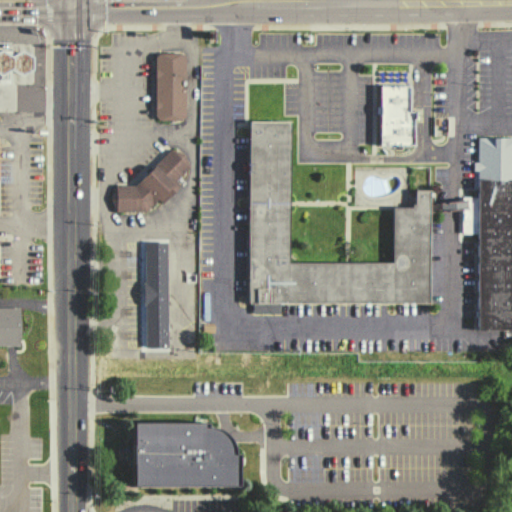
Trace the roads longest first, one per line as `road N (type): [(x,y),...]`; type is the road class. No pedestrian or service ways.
road 1 (tertiary): [(69,2),(70,511)]
road 2 (tertiary): [(69,2),(511,2)]
